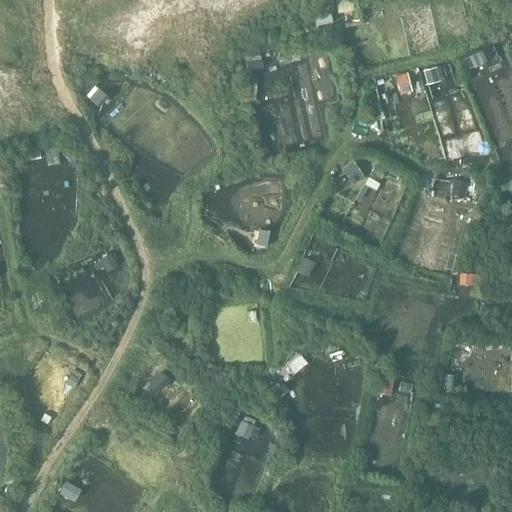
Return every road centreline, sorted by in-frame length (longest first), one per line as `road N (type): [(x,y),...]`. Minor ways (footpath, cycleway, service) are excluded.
road 1 (track): [(48,0),(48,43),(64,96),(147,277)]
road 2 (track): [(147,277),(126,334),(23,511)]
